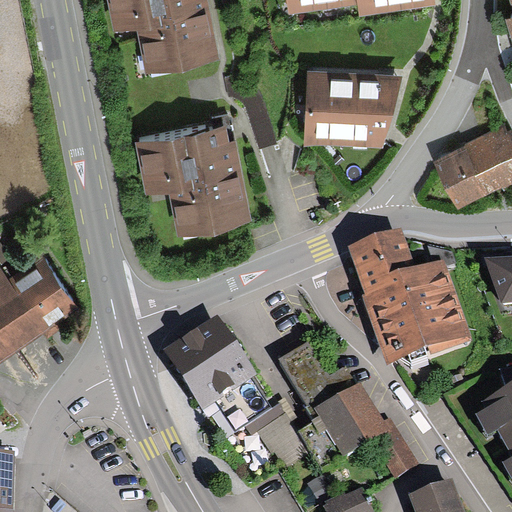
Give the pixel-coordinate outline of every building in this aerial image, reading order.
[(109,0),(114,19),(135,15),(145,58),(217,42),(206,0),(109,0)] [(306,64),(302,132),(378,135),(398,66),(306,64)] [(137,134),(149,184),(169,180),(179,224),(251,207),(241,163),(229,113),(137,134)] [(434,161),(457,210),(511,184),(511,124),(434,161)] [(431,355),(473,340),(444,257),(415,266),(401,227),(349,246),(367,295),(363,295),(387,364),(429,348),(431,355)] [(0,349),(45,316),(76,293),(40,245),(7,269),(0,259),(0,349)] [(511,259),(486,261),(500,306),(511,304),(511,259)] [(165,357),(197,410),(248,380),(216,326),(165,357)] [(372,437),(388,428),(361,381),(357,384),(346,367),(330,376),(309,343),(279,361),(315,419),(301,428),(322,462),(340,450),(343,455),(372,437)] [(509,388),(482,404),(487,412),(476,419),(488,439),(498,433),(511,456),(511,459),(504,465),(511,478),(511,368),(501,370),(509,388)] [(396,477),(419,464),(394,424),(388,428),(372,437),(396,477)] [(0,511),(12,511),(13,453),(0,452),(0,511)] [(464,511),(452,479),(412,493),(418,511),(464,511)] [(325,506),(327,511),(370,511),(362,490),(325,506)]
